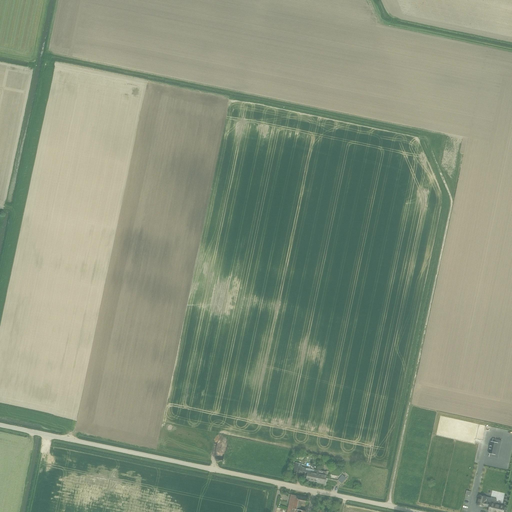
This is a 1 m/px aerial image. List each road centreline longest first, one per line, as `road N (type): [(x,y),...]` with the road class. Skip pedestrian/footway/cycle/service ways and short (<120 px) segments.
road 1 (unclassified): [(414,511),(0,426)]
road 2 (track): [(388,506),(451,200),(425,137)]
road 3 (track): [(385,22),(511,51)]
